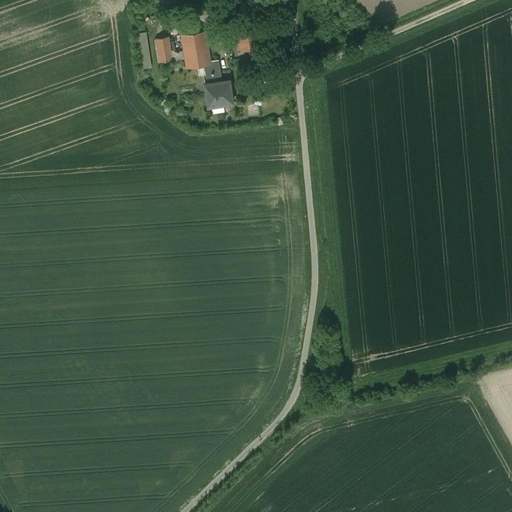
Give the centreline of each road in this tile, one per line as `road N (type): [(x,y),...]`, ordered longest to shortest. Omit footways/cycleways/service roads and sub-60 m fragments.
road 1 (unclassified): [(183,511),(297,389),(315,258),(292,0)]
road 2 (track): [(298,73),(466,0)]
